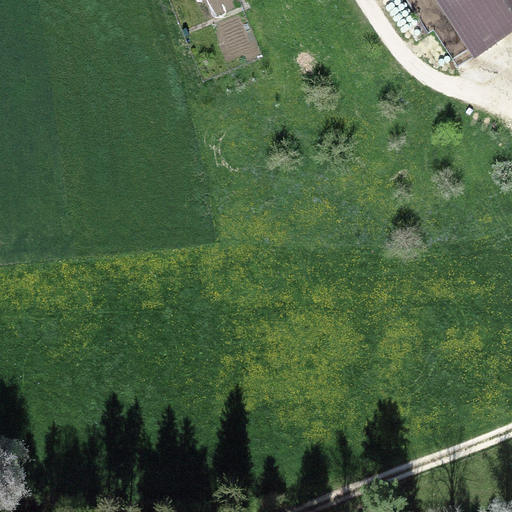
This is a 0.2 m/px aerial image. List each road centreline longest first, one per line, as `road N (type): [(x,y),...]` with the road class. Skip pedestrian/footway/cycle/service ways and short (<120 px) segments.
road 1 (track): [(295,511),(511,429)]
road 2 (track): [(511,110),(419,70),(364,0)]
